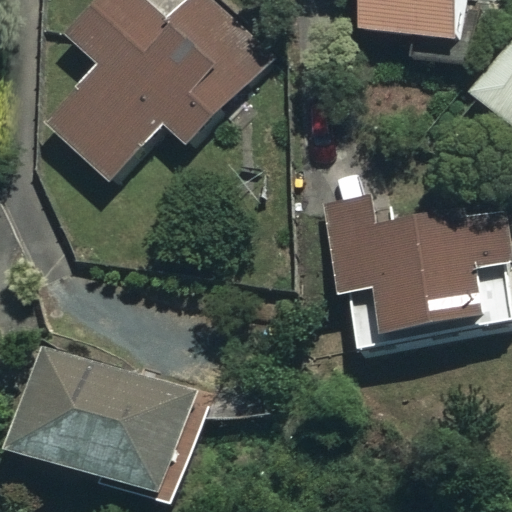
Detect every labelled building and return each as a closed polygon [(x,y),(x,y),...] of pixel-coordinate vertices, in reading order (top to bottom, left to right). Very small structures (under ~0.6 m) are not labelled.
[(196,0),(168,29),(139,0),(104,0),(67,39),(99,71),(45,126),(109,189),(167,131),(187,151),(275,62),(211,0),(196,0)] [(463,0),(361,0),(359,37),(461,43),(463,0)] [(511,46),(471,99),(511,130),(511,46)] [(326,203),(340,306),(345,306),(352,359),(511,337),(511,219),(399,235),(393,194),(326,203)] [(161,502),(196,382),(107,356),(102,372),(45,356),(15,460),(161,502)] [(273,385),(205,388),(207,426),(274,423),(273,385)]
